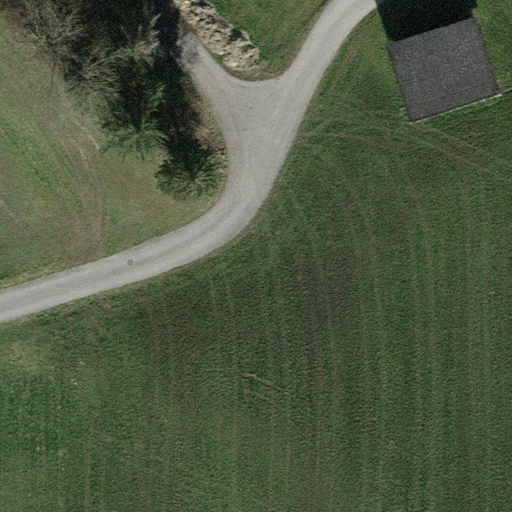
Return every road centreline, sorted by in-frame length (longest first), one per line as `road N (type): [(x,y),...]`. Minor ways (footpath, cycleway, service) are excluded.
road 1 (track): [(356,0),(303,76),(230,229),(167,258),(0,306)]
road 2 (track): [(158,0),(203,68),(272,144)]
